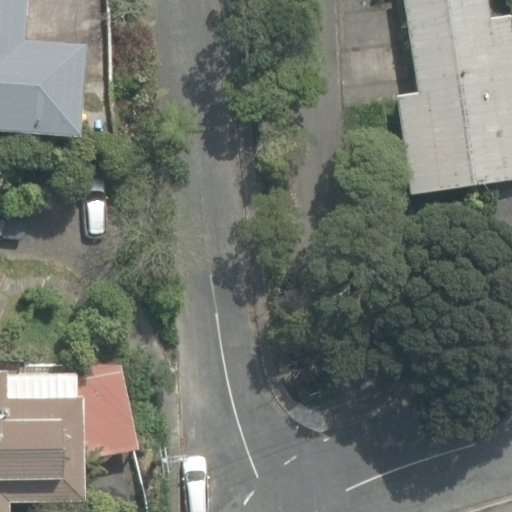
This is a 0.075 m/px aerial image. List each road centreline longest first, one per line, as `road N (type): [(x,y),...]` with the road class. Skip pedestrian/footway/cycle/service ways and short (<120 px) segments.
road 1 (residential): [(297,511),(261,475),(232,411),(214,319),(181,0)]
road 2 (residential): [(312,511),(353,481),(511,427)]
